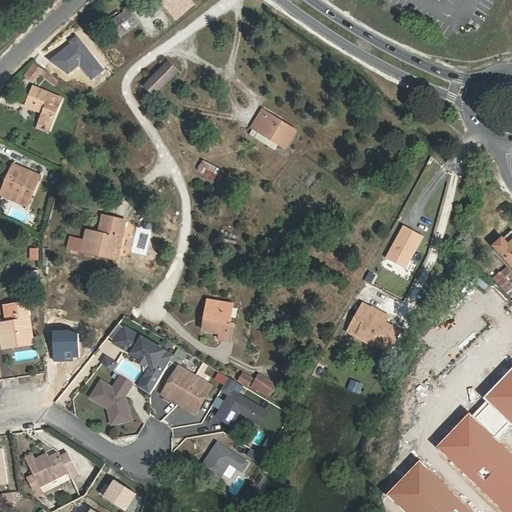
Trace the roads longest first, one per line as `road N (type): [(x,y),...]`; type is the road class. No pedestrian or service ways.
road 1 (residential): [(228,0),(127,80),(129,98),(180,175),(186,200),(170,290),(150,316)]
road 2 (primary): [(280,0),(342,43),(471,111)]
road 3 (primary): [(479,88),(312,0)]
road 4 (residential): [(149,458),(126,458),(57,415),(0,421)]
